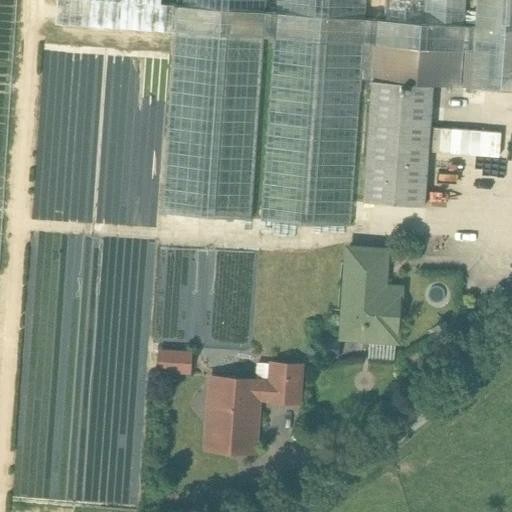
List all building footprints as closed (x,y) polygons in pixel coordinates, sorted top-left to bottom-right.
[(366,0),(276,0),(276,13),(265,12),(265,0),(176,0),(176,5),(160,4),(160,0),(56,0),(55,23),(174,32),(174,31),(175,31),(263,37),(274,38),(261,220),(350,226),(363,44),(374,45),(363,202),(424,206),(432,85),(460,87),(463,51),(464,26),(466,0),(384,0),(384,20),(381,20),(368,19),(365,19),(366,0)] [(369,0),(368,19),(381,20),(382,0),(369,0)] [(511,0),(476,0),(474,26),(464,26),(463,51),(473,52),(470,88),(511,90),(511,0)] [(263,37),(175,31),(174,32),(162,213),(251,220),(263,37)] [(385,251),(348,248),(342,335),(396,339),(400,288),(382,287),(385,251)] [(178,354),(160,353),(159,368),(177,370),(178,354)] [(300,365),(272,363),(271,381),(270,399),(297,401),(300,365)] [(271,381),(217,377),(216,389),(210,389),(208,422),(214,423),(212,448),(254,451),(258,398),(270,399),(271,381)]
